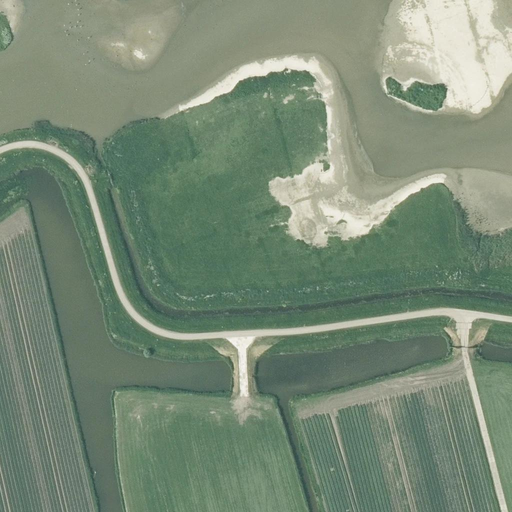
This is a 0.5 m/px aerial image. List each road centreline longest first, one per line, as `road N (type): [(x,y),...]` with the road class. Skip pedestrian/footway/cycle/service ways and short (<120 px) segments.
road 1 (track): [(505,511),(465,355),(464,313)]
road 2 (track): [(293,511),(269,428),(242,402),(241,333)]
